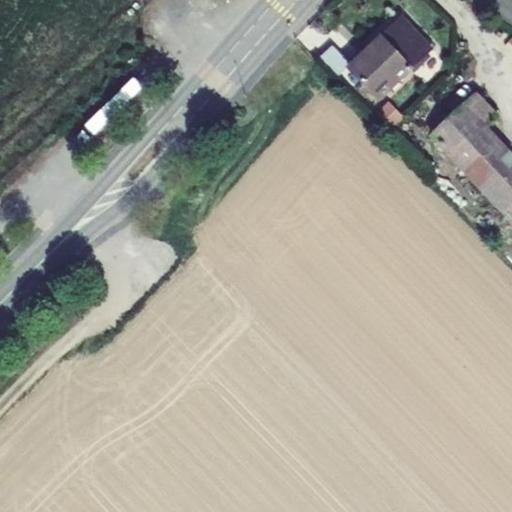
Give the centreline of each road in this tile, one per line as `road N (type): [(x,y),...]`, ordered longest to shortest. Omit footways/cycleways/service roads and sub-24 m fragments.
road 1 (secondary): [(287,0),(0,304)]
road 2 (track): [(0,410),(133,273),(80,224)]
road 3 (unknown): [(447,0),(474,22),(511,99)]
